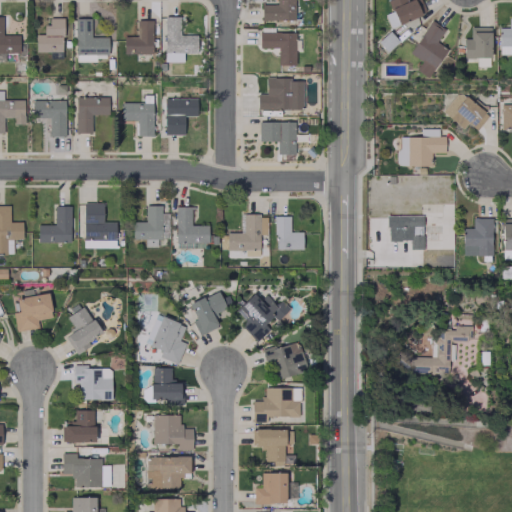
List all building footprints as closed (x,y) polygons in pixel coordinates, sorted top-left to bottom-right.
[(293,0),(275,0),(275,4),(260,4),(260,19),(293,19),(293,0)] [(386,0),(396,24),(424,13),(419,0),(386,0)] [(0,52),(18,52),(17,34),(1,34),(1,16),(0,15),(0,52)] [(179,16),(163,16),(162,61),(181,61),(182,53),(195,53),(195,34),(178,34),(179,16)] [(62,17),(45,17),(45,34),(34,34),(34,51),(61,51),(62,17)] [(94,61),(94,54),(107,54),(106,36),(90,37),(89,17),(74,18),(74,61),(94,61)] [(511,17),(507,17),(507,27),(497,27),(496,55),(511,54),(511,17)] [(151,20),(136,19),(135,36),(122,35),(122,53),(150,53),(151,20)] [(407,53),(419,61),(414,69),(426,77),(445,49),(435,41),(443,29),(430,19),(407,53)] [(489,26),(469,26),(469,38),(462,38),(462,57),(488,57),(489,26)] [(258,47),(277,48),(277,64),(293,64),(294,32),(258,31),(258,47)] [(301,109),(302,78),(264,78),(264,93),(256,93),(255,108),(301,109)] [(23,99),(2,99),(1,90),(0,89),(0,132),(2,132),(2,117),(12,117),(13,124),(23,123),(23,99)] [(460,129),(466,122),(475,129),(487,116),(459,91),(441,110),(460,129)] [(90,132),(89,114),(107,114),(107,96),(74,97),(74,132),(90,132)] [(195,97),(163,97),(163,134),(183,134),(182,116),(195,115),(195,97)] [(64,100),(32,99),(31,117),(48,117),(48,135),(63,136),(64,100)] [(151,102),(120,102),(120,120),(136,120),(135,135),(150,135),(151,102)] [(511,103),(499,103),(499,129),(511,128),(511,103)] [(293,121),(257,121),(257,141),(275,141),(276,153),(293,153),(293,121)] [(443,136),(396,136),(396,165),(429,165),(429,152),(443,152),(443,136)] [(114,221),(101,221),(101,202),(81,202),(81,247),(114,247),(114,221)] [(0,204),(0,253),(11,253),(11,239),(21,238),(20,221),(8,221),(8,205),(0,204)] [(131,238),(144,239),(144,246),(158,246),(160,205),(144,204),(144,221),(131,221),(131,238)] [(53,224),(36,224),(36,242),(68,242),(69,206),(53,205),(53,224)] [(189,206),(174,206),(174,248),(192,248),(192,242),(207,242),(206,224),(190,225),(189,206)] [(265,234),(265,214),(242,214),(242,232),(225,232),(225,250),(243,249),(243,256),(258,255),(257,234),(265,234)] [(421,214),(386,214),(386,240),(408,240),(409,249),(421,248),(421,214)] [(301,248),(300,231),(288,231),(288,215),(273,215),(273,249),(301,248)] [(471,217),(471,227),(461,227),(461,255),(490,254),(490,217),(471,217)] [(511,218),(500,218),(501,258),(511,257),(511,218)] [(199,334),(218,326),(212,312),(224,308),(217,290),(186,303),(199,334)] [(11,312),(15,331),(37,327),(35,319),(51,317),(47,292),(15,298),(17,311),(11,312)] [(286,307),(279,299),(274,304),(264,294),(258,300),(251,293),(234,309),(244,320),(239,324),(254,340),(268,328),(266,326),(286,307)] [(74,354),(88,345),(86,341),(98,333),(78,301),(63,310),(75,329),(64,336),(74,354)] [(143,347),(176,361),(184,342),(177,340),(183,325),(160,316),(158,321),(154,319),(143,347)] [(446,374),(446,360),(451,360),(452,340),(469,341),(470,325),(452,325),(452,330),(431,329),(430,356),(397,355),(396,372),(446,374)] [(305,369),(295,339),(260,351),(264,364),(271,362),(276,378),(305,369)] [(110,399),(109,366),(71,366),(71,383),(77,383),(77,399),(110,399)] [(169,367),(150,367),(149,399),(166,399),(166,403),(179,404),(180,381),(168,381),(169,367)] [(298,416),(297,387),(263,387),(263,399),(250,399),(251,421),(265,421),(265,416),(298,416)] [(92,441),(92,409),(71,410),(72,425),(60,425),(61,441),(92,441)] [(151,443),(175,442),(175,449),(191,449),(190,428),(179,428),(178,414),(150,414),(151,443)] [(281,444),(290,444),(290,428),(250,429),(250,447),(263,446),(263,460),(271,460),(271,466),(282,465),(281,444)] [(99,458),(73,457),(73,453),(60,453),(59,473),(71,473),(71,485),(107,486),(107,464),(99,464),(99,458)] [(143,457),(144,489),(179,488),(179,472),(188,471),(188,455),(143,457)] [(284,472),(259,472),(260,487),(252,487),(252,503),(284,502),(284,472)] [(93,511),(93,496),(69,497),(69,511),(62,511),(93,511)] [(190,511),(179,511),(179,498),(151,498),(150,511),(190,511)]
